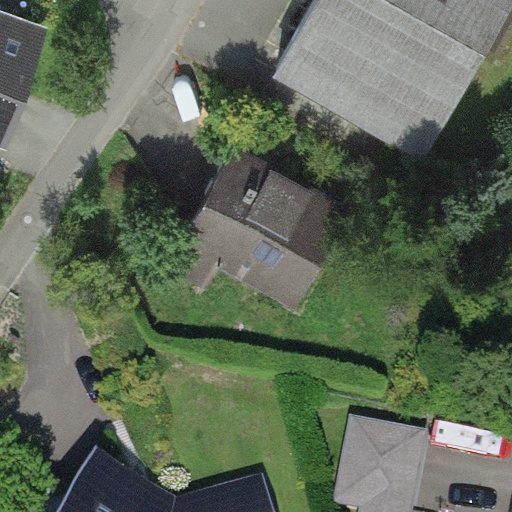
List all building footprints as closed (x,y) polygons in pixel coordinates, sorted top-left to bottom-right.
[(511,0),(327,0),(288,64),(430,152),(511,19),(511,0)] [(40,26),(0,11),(0,123),(6,126),(40,26)] [(365,209),(247,137),(181,245),(298,317),(365,209)] [(408,511),(421,443),(362,432),(349,504),(377,509),(376,511),(408,511)] [(181,511),(101,471),(80,511),(268,511),(260,487),(182,511),(181,511)]
